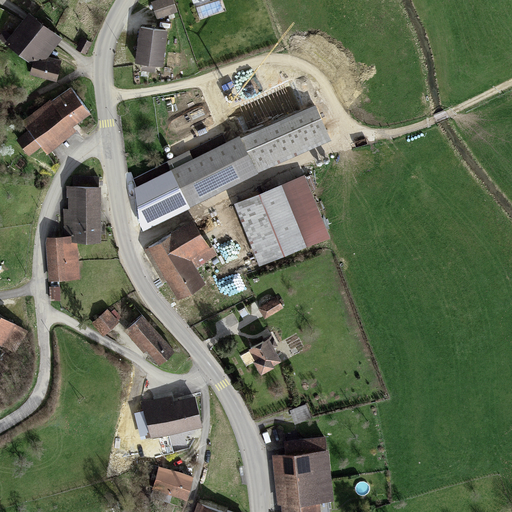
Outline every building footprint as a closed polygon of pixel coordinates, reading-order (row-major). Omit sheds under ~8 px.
[(172,0),(152,0),(151,1),(157,18),(176,11),(172,0)] [(58,44),(25,19),(7,43),(33,62),(31,73),(56,79),(61,62),(47,58),(58,44)] [(167,30),(139,27),(135,61),(164,64),(167,30)] [(90,112),(71,87),(23,121),(29,130),(17,138),(29,155),(90,112)] [(330,140),(315,105),(239,138),(256,173),(330,140)] [(238,137),(135,188),(143,230),(256,173),(239,138),(238,137)] [(305,178),(232,209),(256,265),(328,234),(305,178)] [(99,185),(69,187),(71,235),(46,236),(48,280),(79,278),(77,242),(102,241),(99,185)] [(209,251),(194,225),(149,251),(177,298),(207,280),(195,260),(209,251)] [(276,296),(258,306),(265,317),(283,307),(276,296)] [(108,311),(94,323),(104,335),(118,322),(108,311)] [(27,330),(0,312),(0,344),(13,353),(27,330)] [(173,353),(141,317),(127,329),(159,365),(173,353)] [(280,361),(268,339),(250,349),(261,371),(280,361)] [(172,396),(141,403),(150,440),(202,428),(195,397),(173,402),(172,396)] [(335,511),(328,446),(271,452),(276,503),(282,503),(282,511),(335,511)] [(192,474),(158,466),(151,492),(185,500),(192,474)]
